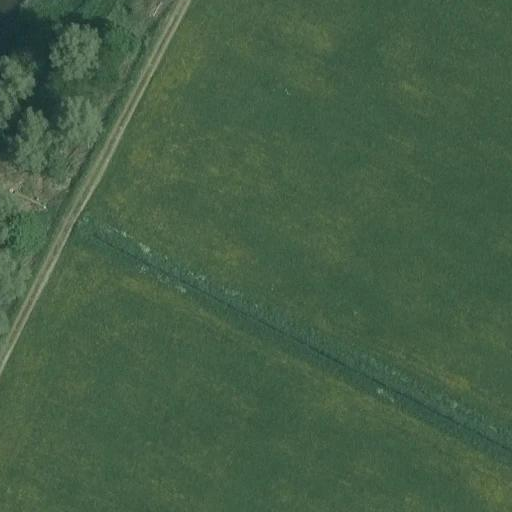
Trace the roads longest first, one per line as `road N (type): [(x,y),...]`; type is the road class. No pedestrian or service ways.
road 1 (track): [(179,0),(0,360)]
road 2 (track): [(0,98),(30,48),(87,24),(107,0)]
